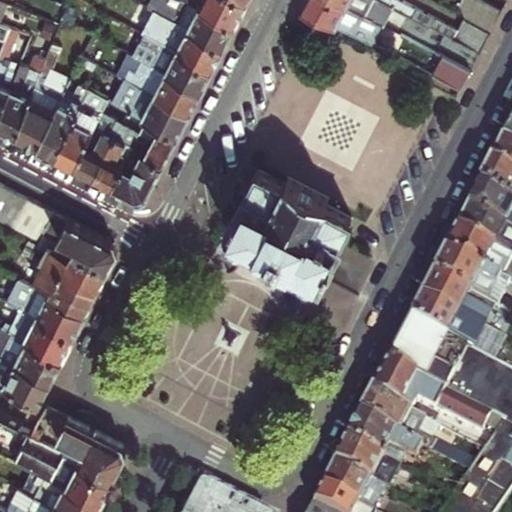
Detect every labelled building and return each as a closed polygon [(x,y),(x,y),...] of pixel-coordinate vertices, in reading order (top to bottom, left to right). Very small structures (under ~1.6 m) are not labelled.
[(226,31),(232,20),(190,0),(145,0),(143,5),(149,8),(170,18),(221,42),(226,31)] [(190,0),(232,20),(239,7),(242,0),(190,0)] [(360,26),(366,15),(336,0),(306,0),(305,5),(303,7),(313,13),(373,43),(377,35),(360,26)] [(413,16),(397,8),(381,0),(336,0),(366,15),(376,20),(382,10),(410,24),(413,16)] [(506,9),(488,0),(476,0),(466,19),(493,33),(506,9)] [(488,0),(506,9),(510,0),(488,0)] [(170,18),(149,8),(141,23),(146,25),(149,21),(165,28),(170,18)] [(382,24),(376,20),(366,15),(360,26),(377,35),(382,24)] [(141,23),(138,30),(142,32),(209,65),(216,52),(221,42),(170,18),(165,28),(149,21),(146,25),(141,23)] [(484,51),(493,33),(466,19),(456,37),(484,51)] [(203,77),(209,65),(142,32),(129,55),(138,59),(197,88),(203,77)] [(24,141),(34,146),(56,101),(61,92),(43,84),(47,74),(54,56),(45,52),(38,72),(13,135),(24,141)] [(463,88),(472,70),(445,56),(436,74),(449,81),(463,88)] [(0,102),(15,63),(0,57),(0,102)] [(131,74),(126,71),(121,79),(186,110),(191,100),(197,88),(138,59),(131,74)] [(13,135),(38,72),(15,63),(0,102),(0,128),(4,130),(13,135)] [(61,92),(66,83),(47,74),(43,84),(61,92)] [(68,79),(66,83),(61,92),(56,101),(64,105),(75,83),(68,79)] [(133,96),(126,109),(143,117),(174,133),(178,125),(186,110),(121,79),(119,84),(124,87),(123,90),(133,96)] [(75,83),(64,105),(56,101),(34,146),(45,152),(51,155),(86,88),(75,83)] [(101,107),(106,98),(86,88),(51,155),(59,159),(71,165),(90,129),(82,125),(90,109),(84,106),(87,100),(101,107)] [(126,109),(133,96),(123,90),(116,103),(124,108),(126,109)] [(511,106),(510,110),(499,133),(511,139),(511,106)] [(108,119),(102,130),(92,125),(90,129),(71,165),(79,169),(89,175),(109,136),(115,125),(119,118),(114,116),(112,121),(108,119)] [(149,136),(144,145),(139,142),(135,149),(159,162),(162,156),(174,133),(143,117),(137,130),(143,134),(149,136)] [(121,128),(124,121),(119,118),(115,125),(121,128)] [(109,136),(115,139),(121,128),(115,125),(109,136)] [(511,139),(499,133),(492,146),(488,155),(511,167),(511,139)] [(149,136),(143,134),(139,142),(144,145),(149,136)] [(128,146),(115,139),(109,136),(89,175),(99,180),(108,184),(118,165),(124,154),(128,146)] [(132,197),(142,194),(146,187),(159,162),(135,149),(130,158),(125,169),(118,165),(108,184),(132,197)] [(130,158),(124,154),(118,165),(125,169),(130,158)] [(511,167),(488,155),(482,166),(476,178),(511,196),(511,167)] [(251,243),(250,246),(271,257),(294,268),(295,265),(321,278),(351,217),(325,204),(328,196),(285,175),(281,182),(256,169),(226,231),(251,243)] [(471,189),(465,200),(511,223),(511,196),(476,178),(471,189)] [(0,212),(13,189),(0,182),(0,212)] [(13,189),(0,212),(0,219),(8,224),(24,195),(13,189)] [(24,195),(8,224),(23,231),(38,202),(24,195)] [(511,251),(511,223),(465,200),(460,209),(454,222),(511,251)] [(51,209),(38,202),(23,231),(36,237),(39,231),(51,209)] [(99,234),(51,209),(39,231),(69,246),(106,265),(113,251),(109,240),(99,234)] [(447,236),(442,245),(510,279),(511,280),(511,251),(454,222),(447,236)] [(65,253),(48,245),(41,260),(94,288),(102,272),(106,265),(69,246),(65,253)] [(476,289),(498,301),(510,279),(442,245),(437,256),(431,266),(476,289)] [(31,278),(48,286),(46,291),(83,310),(91,295),(94,288),(41,260),(31,278)] [(476,289),(431,266),(424,281),(419,290),(490,326),(494,327),(499,317),(469,301),(476,289)] [(23,279),(18,277),(7,299),(17,304),(25,288),(20,286),(23,279)] [(48,286),(31,278),(29,282),(46,291),(48,286)] [(20,286),(25,288),(17,304),(72,332),(80,316),(83,310),(46,291),(29,282),(23,279),(20,286)] [(413,301),(408,312),(479,349),(490,326),(419,290),(413,301)] [(7,299),(0,312),(0,324),(3,318),(9,320),(17,304),(7,299)] [(67,341),(72,332),(17,304),(9,320),(3,318),(0,324),(10,329),(60,355),(67,341)] [(396,337),(386,356),(501,416),(511,422),(511,366),(479,349),(408,312),(396,337)] [(10,329),(0,324),(0,344),(2,346),(10,329)] [(56,363),(60,355),(10,329),(2,346),(0,344),(0,352),(49,378),(56,363)] [(46,384),(49,378),(0,352),(0,381),(1,382),(31,397),(37,401),(46,384)] [(501,416),(386,356),(382,364),(374,379),(370,388),(409,408),(414,398),(440,410),(441,409),(479,429),(483,421),(494,427),(501,416)] [(0,420),(13,427),(16,428),(31,397),(1,382),(0,381),(0,420)] [(423,415),(409,408),(370,388),(364,399),(358,410),(430,447),(468,466),(473,459),(430,438),(437,424),(423,416),(423,415)] [(79,451),(71,452),(70,455),(112,476),(124,453),(121,442),(84,424),(53,408),(45,424),(54,428),(52,432),(81,446),(79,451)] [(430,447),(358,410),(352,423),(346,435),(401,463),(407,451),(415,456),(419,448),(428,452),(430,447)] [(511,422),(501,416),(494,427),(482,446),(511,465),(511,422)] [(13,427),(1,452),(44,473),(61,481),(99,500),(108,483),(112,476),(70,455),(16,428),(13,427)] [(389,487),(401,463),(346,435),(337,451),(333,459),(389,487)] [(493,511),(511,485),(511,465),(482,446),(473,459),(468,466),(452,490),(486,511),(493,511)] [(325,475),(321,483),(380,511),(393,511),(403,494),(389,487),(333,459),(325,475)] [(61,481),(44,473),(40,480),(58,488),(61,481)] [(93,511),(97,505),(99,500),(61,481),(58,488),(40,480),(33,476),(27,489),(72,511),(93,511)] [(261,511),(236,499),(200,481),(183,511),(261,511)] [(380,511),(321,483),(312,502),(332,511),(380,511)] [(72,511),(27,489),(17,484),(4,508),(11,511),(72,511)] [(486,511),(452,490),(438,511),(486,511)] [(306,511),(332,511),(312,502),(306,511)]
